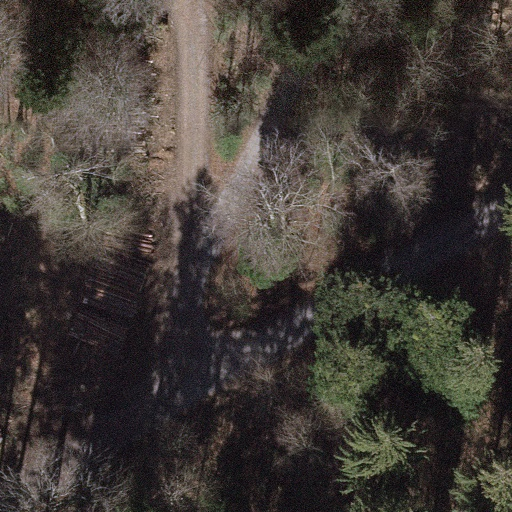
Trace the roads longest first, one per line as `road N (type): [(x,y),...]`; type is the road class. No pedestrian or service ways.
road 1 (track): [(511,214),(175,392),(0,509)]
road 2 (track): [(175,392),(188,280),(195,32),(171,0)]
road 3 (track): [(341,0),(188,280)]
